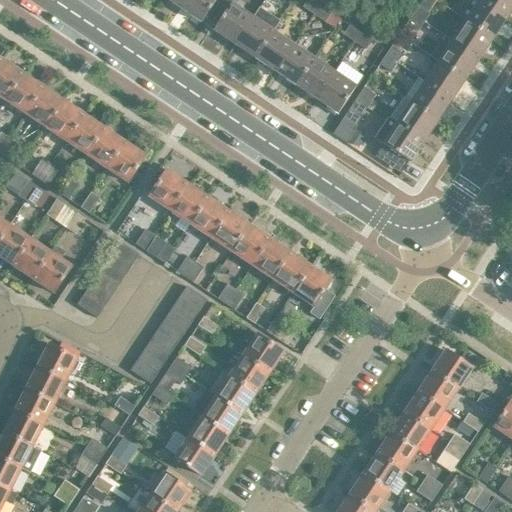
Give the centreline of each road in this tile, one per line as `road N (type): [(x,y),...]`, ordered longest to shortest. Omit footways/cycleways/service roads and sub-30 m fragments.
road 1 (tertiary): [(418,229),(377,214),(56,0)]
road 2 (residential): [(265,494),(399,293),(418,229)]
road 3 (tertiary): [(418,229),(454,204),(511,117)]
road 4 (residential): [(511,311),(450,270),(418,229)]
